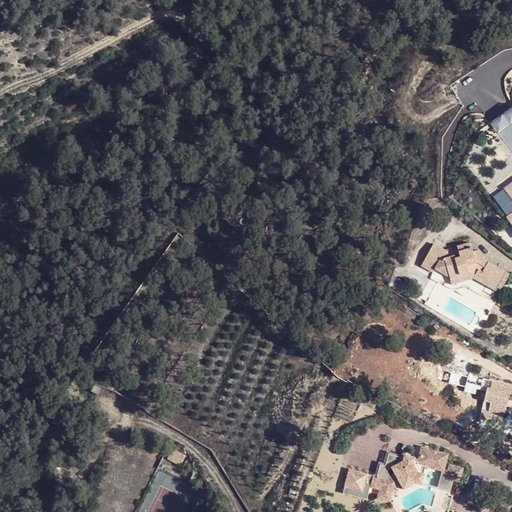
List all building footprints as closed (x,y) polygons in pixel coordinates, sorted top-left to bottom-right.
[(486,284),(494,289),(496,287),(505,272),(487,262),(485,265),(474,259),(472,251),(470,243),(443,249),(433,243),(420,264),(433,271),(439,262),(446,261),(450,278),(460,275),(460,273),(470,270),(475,274),(474,277),(486,284)] [(485,265),(487,262),(476,250),(472,251),(474,259),(485,265)] [(460,275),(450,278),(451,281),(452,282),(474,277),(475,274),(470,270),(460,273),(460,275)] [(505,272),(496,287),(499,289),(509,274),(505,272)] [(481,412),(504,417),(509,393),(511,393),(511,384),(489,379),(481,412)] [(480,418),(502,424),(504,417),(481,412),(480,418)] [(383,490),(383,494),(394,496),(396,490),(403,485),(420,476),(424,476),(427,466),(445,471),(449,456),(424,450),(421,462),(416,461),(417,458),(408,456),(407,459),(392,454),(389,466),(384,465),(381,476),(378,475),(374,487),(383,490)] [(452,466),(450,473),(456,474),(454,480),(461,482),(464,469),(452,466)] [(450,473),(445,471),(440,490),(451,493),(454,480),(456,474),(450,473)] [(424,476),(420,476),(403,485),(406,490),(419,484),(422,485),(424,476)] [(450,511),(454,498),(440,494),(436,509),(428,507),(427,511),(426,511),(450,511)]
